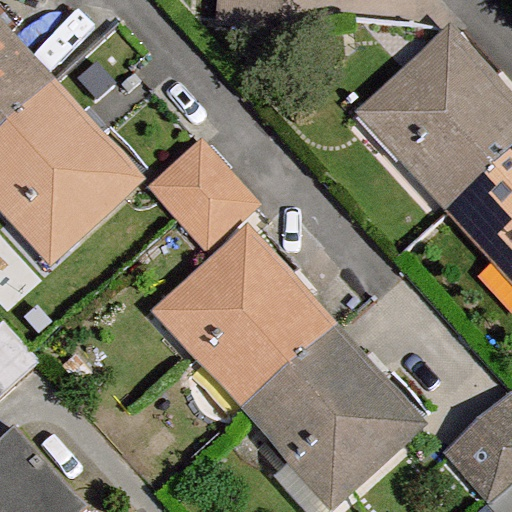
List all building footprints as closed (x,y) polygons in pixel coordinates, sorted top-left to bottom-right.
[(286,0),(228,0),(226,25),(284,29),(286,0)] [(0,20),(0,202),(57,265),(148,182),(0,20)] [(511,95),(458,35),(369,116),(511,274),(511,95)] [(208,147),(160,190),(213,250),(261,208),(208,147)] [(2,232),(0,233),(0,286),(17,302),(45,271),(2,232)] [(254,235),(165,315),(337,507),(427,427),(254,235)] [(511,410),(457,458),(495,502),(511,487),(511,410)] [(92,511),(21,432),(0,450),(0,511),(92,511)]
